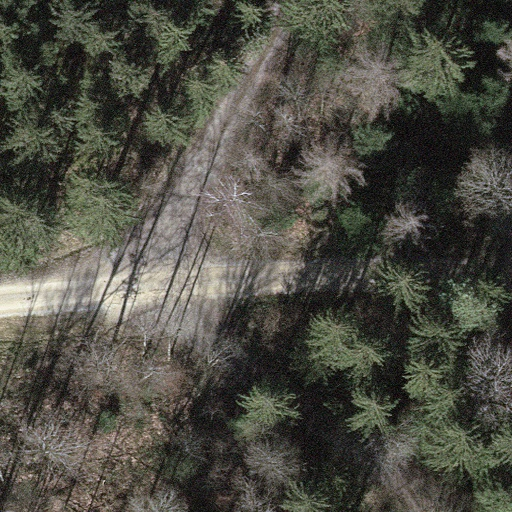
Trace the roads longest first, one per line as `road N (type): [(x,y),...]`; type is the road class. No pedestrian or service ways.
road 1 (track): [(438,511),(341,445),(162,294),(293,0)]
road 2 (track): [(511,278),(162,294),(0,312)]
